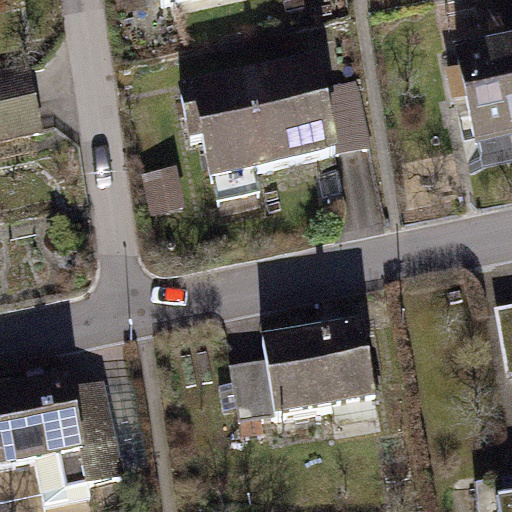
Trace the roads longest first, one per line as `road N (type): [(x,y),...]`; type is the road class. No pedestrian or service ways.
road 1 (residential): [(511,230),(131,309)]
road 2 (residential): [(131,309),(82,0)]
road 3 (residential): [(131,309),(0,337)]
